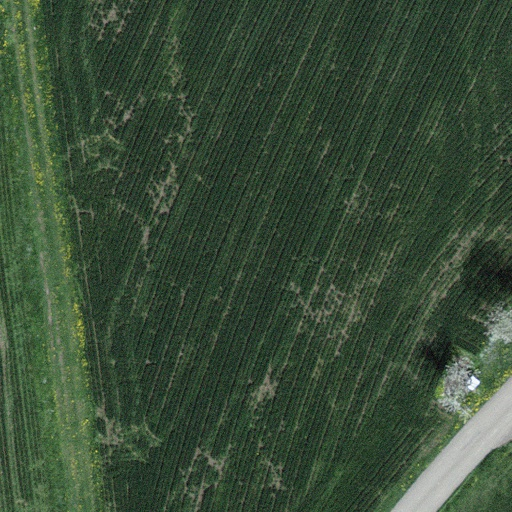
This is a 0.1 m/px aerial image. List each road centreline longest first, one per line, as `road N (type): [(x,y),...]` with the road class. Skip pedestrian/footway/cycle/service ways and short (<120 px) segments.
road 1 (track): [(23,0),(76,511)]
road 2 (unclassified): [(511,402),(413,511)]
